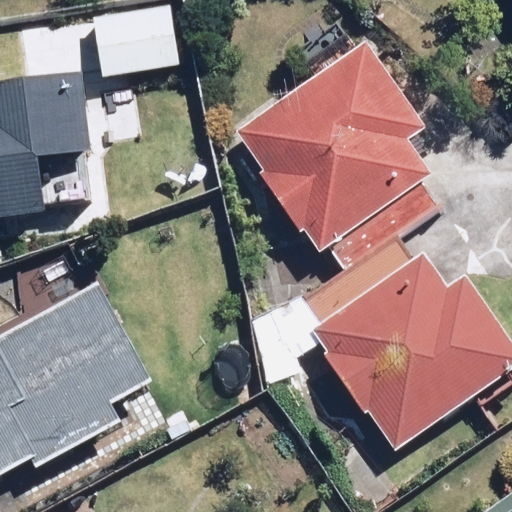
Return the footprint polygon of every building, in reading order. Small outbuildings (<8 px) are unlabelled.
[(511,0),(479,0),(490,14),(509,0),(511,0)] [(187,64),(177,6),(94,20),(104,78),(187,64)] [(235,142),(341,283),(404,235),(443,206),(429,187),(438,179),(413,145),(430,132),(365,44),(235,142)] [(73,93),(71,79),(0,87),(0,219),(94,208),(89,162),(103,161),(95,91),(73,93)] [(420,257),(404,235),(341,283),(300,314),(409,458),(511,379),(511,334),(467,275),(455,284),(429,250),(420,257)] [(157,383),(103,283),(0,339),(0,481),(39,460),(45,471),(125,427),(114,407),(157,383)] [(511,511),(511,494),(486,511),(511,511)]
